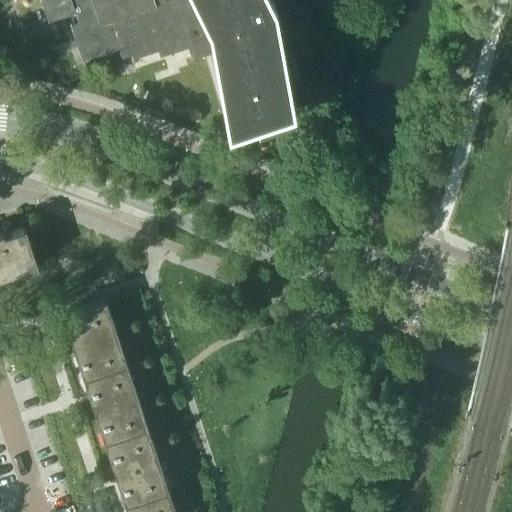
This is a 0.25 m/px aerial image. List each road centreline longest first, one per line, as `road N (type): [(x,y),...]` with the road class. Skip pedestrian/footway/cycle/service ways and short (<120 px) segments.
road 1 (secondary): [(511,314),(85,139),(0,122)]
road 2 (secondary): [(0,161),(114,193),(511,353)]
road 3 (residential): [(23,511),(41,506),(0,389)]
